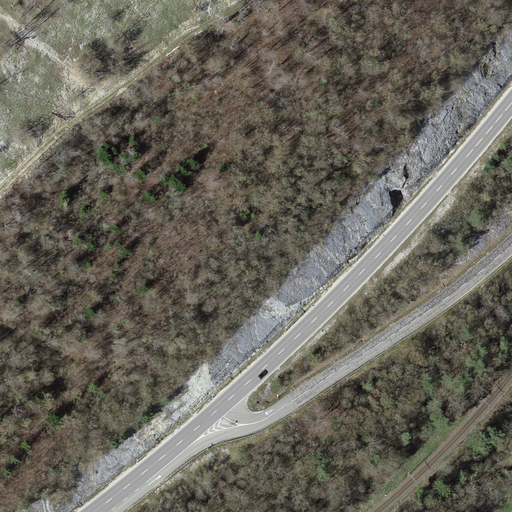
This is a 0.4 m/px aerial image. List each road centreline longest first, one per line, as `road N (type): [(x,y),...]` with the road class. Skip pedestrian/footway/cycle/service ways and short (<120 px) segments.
road 1 (primary): [(511,101),(363,271),(224,403)]
road 2 (track): [(0,189),(243,0)]
road 3 (tertiary): [(511,243),(437,304),(296,397)]
road 4 (tertiary): [(109,511),(197,446),(255,427),(296,397)]
road 5 (primary): [(224,403),(95,511)]
